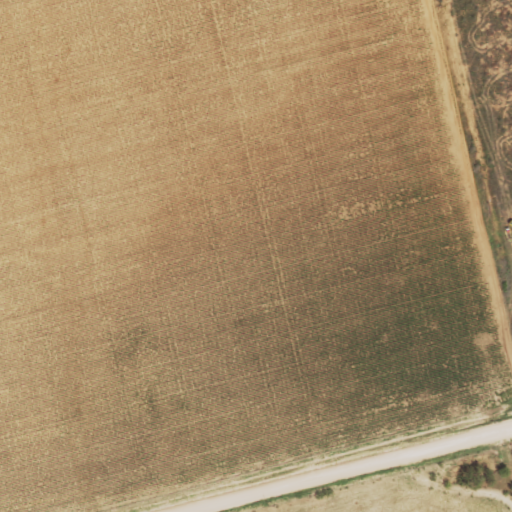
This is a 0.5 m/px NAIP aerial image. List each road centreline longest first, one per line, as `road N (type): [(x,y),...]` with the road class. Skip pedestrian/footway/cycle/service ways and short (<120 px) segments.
road 1 (track): [(511,394),(440,156),(407,0)]
road 2 (residential): [(303,511),(511,458)]
